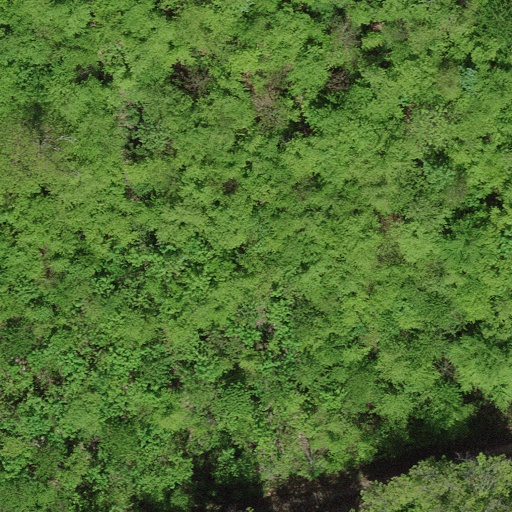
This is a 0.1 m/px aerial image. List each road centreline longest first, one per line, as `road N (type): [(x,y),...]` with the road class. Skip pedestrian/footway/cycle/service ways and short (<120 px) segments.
road 1 (track): [(511,457),(290,511)]
road 2 (track): [(379,490),(506,511)]
